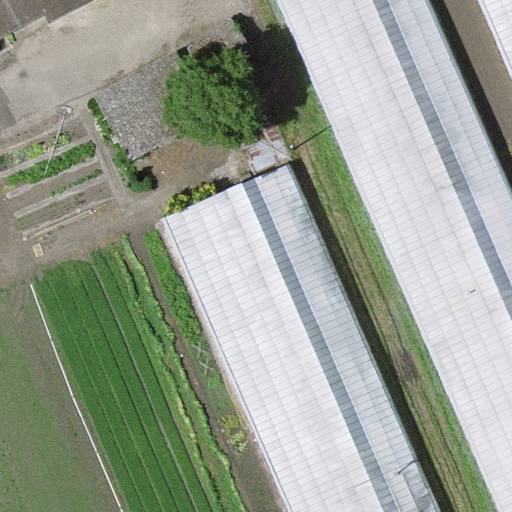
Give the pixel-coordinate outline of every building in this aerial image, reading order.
[(0,0),(0,33),(61,1),(67,12),(88,0),(0,0)] [(276,0),(499,511),(511,511),(511,194),(427,0),(276,0)] [(511,0),(479,0),(511,76),(511,0)] [(176,56),(97,97),(129,157),(208,115),(176,56)] [(440,511),(290,163),(162,219),(288,511),(440,511)]
